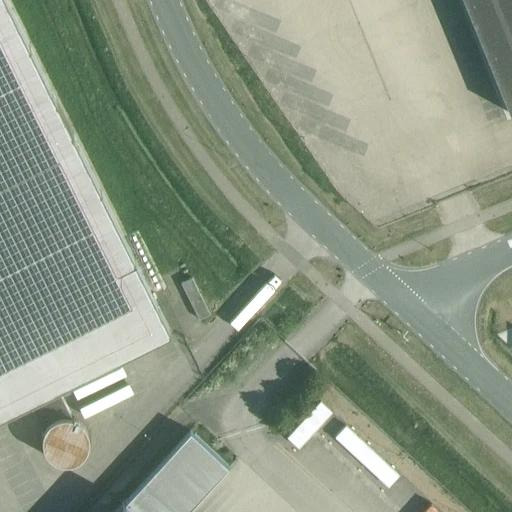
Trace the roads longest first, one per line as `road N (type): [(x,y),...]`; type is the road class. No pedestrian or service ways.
road 1 (unclassified): [(367,262),(222,116),(168,0)]
road 2 (unclassified): [(511,398),(399,295)]
road 3 (unclassified): [(511,251),(399,295)]
